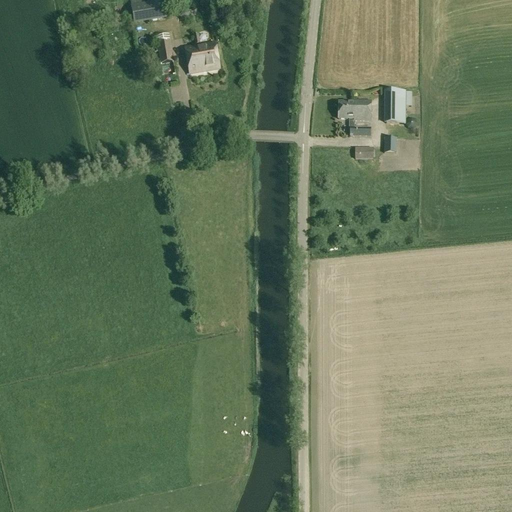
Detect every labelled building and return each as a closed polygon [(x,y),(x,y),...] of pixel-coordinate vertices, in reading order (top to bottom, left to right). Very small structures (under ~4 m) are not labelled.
[(166,20),(163,1),(131,7),(134,25),(166,20)] [(187,20),(190,17),(190,13),(186,10),(182,10),(179,14),(179,18),(183,21),(187,20)] [(126,29),(102,30),(103,51),(127,50),(126,29)] [(158,53),(160,64),(174,62),(170,43),(157,45),(153,46),(154,51),(154,53),(158,53)] [(185,49),(190,75),(219,70),(215,44),(185,49)] [(406,126),(406,108),(406,93),(406,92),(384,92),(384,125),(406,126)] [(353,123),(355,123),(370,123),(371,102),(355,102),(355,104),(339,103),(339,120),(349,120),(353,120),(353,123)] [(406,125),(407,129),(411,130),(416,128),(417,124),(415,120),(411,119),(407,121),(406,125)] [(354,128),(355,123),(353,123),(353,120),(349,120),(349,130),(349,138),(371,138),(371,129),(354,128)] [(397,155),(397,140),(384,139),(384,155),(397,155)] [(355,149),(355,161),(373,161),(372,150),(355,149)]
